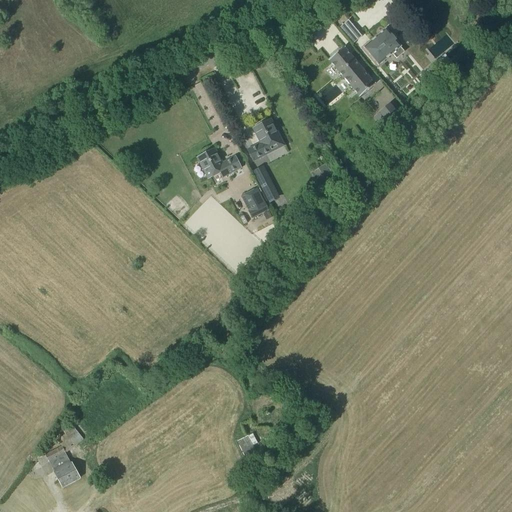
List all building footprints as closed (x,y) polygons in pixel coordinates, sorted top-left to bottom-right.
[(339,28),(351,44),(356,40),(344,24),(339,28)] [(391,37),(386,31),(386,30),(363,48),(378,66),(392,55),(396,59),(403,53),(400,49),(401,48),(400,47),(399,47),(395,42),(395,41),(391,36),(391,37)] [(360,98),(375,85),(344,49),(329,62),(360,98)] [(449,61),(445,55),(441,59),(446,64),(449,61)] [(376,115),(386,127),(402,113),(393,102),(376,115)] [(260,144),(255,146),(247,150),(253,162),(267,155),(264,150),(281,141),(270,120),(253,129),(258,138),(261,144),(260,144)] [(235,157),(224,163),(222,164),(221,165),(218,159),(219,158),(214,149),(197,158),(208,180),(225,171),(228,176),(241,169),(235,157)] [(324,179),(327,185),(335,181),(332,174),(324,179)] [(259,183),(269,203),(278,198),(268,178),(259,183)] [(253,219),(269,211),(258,189),(243,196),(251,211),(249,212),(253,219)] [(74,430),(71,426),(63,432),(60,429),(54,435),(67,452),(83,441),(74,430)] [(272,443),(274,447),(281,442),(272,427),(268,430),(275,441),(272,443)] [(265,451),(261,442),(257,444),(253,434),(237,442),(246,461),(265,451)] [(71,464),(62,447),(46,456),(44,453),(36,458),(42,468),(50,464),(55,473),(54,473),(63,489),(80,479),(71,464)]
